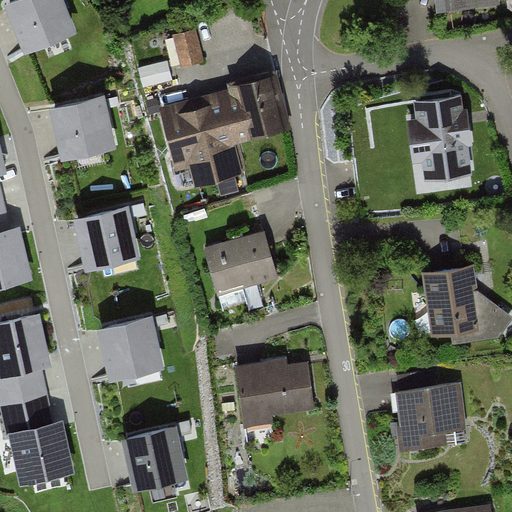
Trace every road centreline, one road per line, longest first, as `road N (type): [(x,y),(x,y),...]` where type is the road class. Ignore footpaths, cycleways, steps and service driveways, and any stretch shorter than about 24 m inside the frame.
road 1 (residential): [(298,78),(369,511)]
road 2 (residential): [(0,75),(24,139),(99,479)]
road 3 (residential): [(298,78),(481,45)]
